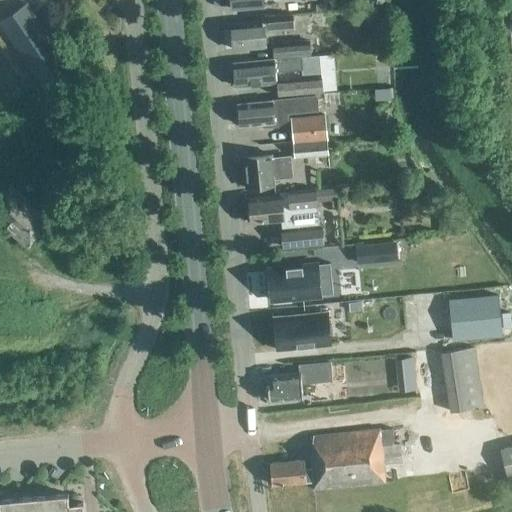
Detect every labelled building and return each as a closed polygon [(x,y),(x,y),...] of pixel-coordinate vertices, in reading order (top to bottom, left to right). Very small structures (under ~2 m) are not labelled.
[(226,0),(227,1),(230,4),(230,9),(262,6),(261,0),(226,0)] [(0,29),(38,85),(66,65),(50,41),(58,36),(48,22),(40,27),(23,3),(0,19),(0,29)] [(263,29),(293,26),(291,12),(260,15),(261,20),(229,23),(231,47),(265,44),(263,29)] [(279,42),(279,44),(272,45),(272,54),(293,52),(293,54),(308,53),(307,40),(279,42)] [(317,55),(300,56),(300,55),(280,57),(280,56),(233,61),(235,85),(276,81),(275,70),(299,68),(300,74),(318,73),(317,55)] [(321,93),(320,78),(286,80),(288,95),(321,93)] [(316,95),(297,96),(236,102),(238,124),(257,122),(264,128),(284,126),(288,122),(287,114),(318,111),(316,95)] [(291,141),(324,138),(322,113),(289,116),(291,141)] [(324,141),(291,144),(292,158),(326,155),(324,141)] [(273,177),(290,176),(288,155),(271,156),(270,154),(241,157),(244,186),(273,183),(273,177)] [(414,159),(406,160),(409,176),(416,175),(414,159)] [(0,226),(24,248),(48,220),(10,186),(0,197),(0,226)] [(335,187),(313,189),(279,192),(279,195),(248,198),(249,210),(246,212),(246,217),(250,219),(250,222),(278,219),(280,247),(321,244),(320,226),(317,226),(314,202),(336,200),(335,187)] [(356,264),(397,260),(395,240),(354,244),(356,264)] [(322,262),(261,268),(264,300),(312,295),(310,275),(323,274),(322,262)] [(451,340),(502,335),(498,294),(447,299),(451,340)] [(324,312),(270,317),(273,349),(327,344),(324,312)] [(456,410),(480,406),(471,347),(446,351),(456,410)] [(414,359),(394,361),(396,377),(415,375),(414,359)] [(295,363),(296,367),(296,371),(265,374),(266,383),(264,383),(264,386),(261,388),(262,394),(266,396),(267,399),(300,396),(299,382),(329,379),(327,360),(295,363)] [(364,398),(363,384),(324,388),(325,402),(361,398),(364,398)] [(397,444),(391,444),(389,428),(377,430),(377,429),(309,436),(311,452),(307,453),(309,469),(301,470),(300,459),(268,463),(270,485),(309,481),(310,489),(382,482),(380,465),(398,463),(397,444)] [(506,491),(511,489),(511,447),(495,452),(506,491)] [(83,511),(82,502),(68,503),(67,494),(0,499),(0,511),(83,511)]
